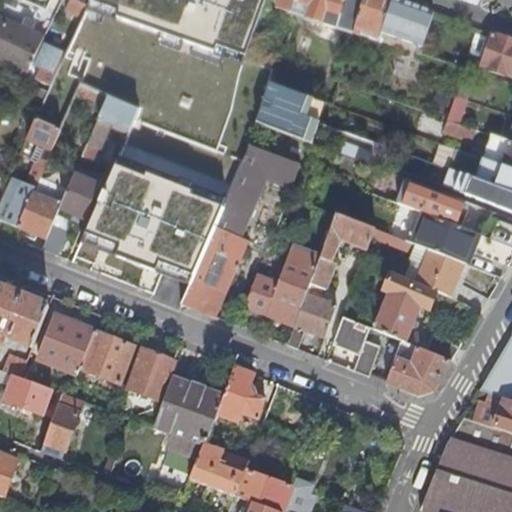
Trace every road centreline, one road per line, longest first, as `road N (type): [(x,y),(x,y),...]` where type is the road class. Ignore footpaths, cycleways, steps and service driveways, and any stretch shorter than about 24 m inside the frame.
road 1 (residential): [(0,256),(431,428)]
road 2 (residential): [(33,453),(187,511)]
road 3 (residential): [(431,428),(511,289)]
